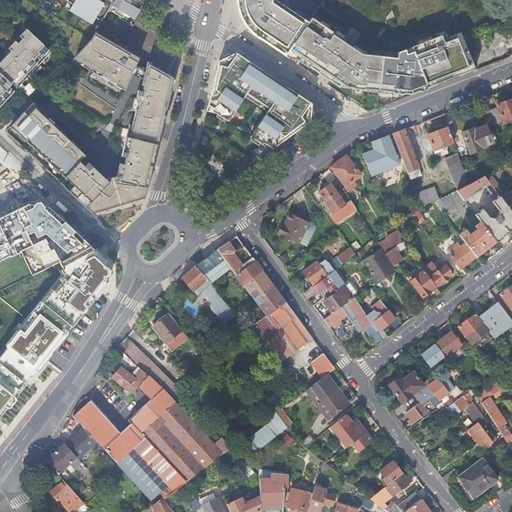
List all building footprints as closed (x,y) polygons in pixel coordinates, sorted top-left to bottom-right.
[(68,0),(68,1),(74,4),(73,6),(70,10),(81,17),(89,21),(92,16),(92,15),(98,18),(102,21),(109,10),(111,5),(113,2),(114,0),(113,0),(101,0),(100,0),(68,0)] [(142,0),(114,0),(109,10),(118,15),(121,11),(125,14),(134,19),(140,10),(136,8),(137,6),(138,7),(141,1),(142,0)] [(281,0),(238,0),(238,9),(244,25),(252,37),(270,52),(289,64),(307,34),(274,12),(273,0),(278,0),(281,1),(281,0)] [(511,53),(511,0),(450,0),(478,68),(511,53)] [(314,26),(307,34),(289,64),(298,63),(346,94),(382,95),(383,63),(363,61),(314,26)] [(0,106),(14,91),(8,86),(11,83),(14,87),(19,81),(22,83),(28,76),(26,74),(30,69),(33,72),(40,64),(37,62),(42,58),(44,60),(51,52),(49,50),(29,31),(26,29),(22,34),(24,36),(18,43),(15,41),(11,46),(13,48),(0,62),(0,106)] [(137,62),(139,57),(96,32),(92,39),(83,48),(75,57),(82,61),(94,68),(92,72),(108,81),(121,88),(124,90),(131,76),(135,66),(137,62)] [(400,65),(383,63),(382,95),(412,98),(477,72),(463,42),(410,64),(407,56),(400,59),(400,65)] [(245,59),(236,53),(219,61),(212,89),(207,111),(216,113),(217,114),(226,120),(228,121),(244,96),(246,93),(269,109),(267,111),(250,137),(251,138),(260,144),(262,145),(270,150),(277,145),(310,121),(311,104),(286,87),(265,73),(255,66),(245,59)] [(94,68),(82,61),(80,65),(92,72),(94,68)] [(139,103),(138,109),(136,109),(132,125),(129,137),(126,137),(121,156),(125,157),(124,164),(119,163),(116,176),(106,179),(88,163),(84,166),(79,162),(85,155),(80,150),(81,148),(59,128),(58,130),(53,125),(54,123),(32,103),(21,114),(12,125),(15,128),(14,130),(21,137),(23,135),(28,140),(26,141),(38,153),(40,151),(44,155),(43,157),(53,167),(55,165),(60,170),(58,172),(70,182),(73,186),(68,191),(92,213),(118,206),(145,198),(174,78),(147,62),(146,67),(145,72),(143,79),(142,86),(143,86),(142,91),(138,90),(136,99),(136,101),(137,103),(138,103),(139,103)] [(145,72),(135,66),(131,76),(143,79),(145,72)] [(121,88),(108,81),(107,84),(119,91),(121,88)] [(269,109),(246,93),(244,96),(267,111),(269,109)] [(511,118),(511,98),(500,103),(496,105),(497,107),(485,111),(491,126),(502,122),(511,118)] [(432,130),(446,126),(444,117),(429,121),(432,130)] [(470,153),(481,149),(480,147),(492,142),(486,125),(476,129),(473,131),(473,129),(461,134),(470,153)] [(454,143),(448,127),(437,131),(427,135),(433,151),(442,148),(443,150),(444,150),(445,153),(447,152),(445,149),(448,148),(447,146),(454,143)] [(392,134),(410,180),(422,175),(409,142),(404,129),(392,134)] [(399,165),(395,153),(393,148),(388,135),(377,140),(370,142),(373,150),(361,155),(367,168),(371,176),(399,165)] [(251,138),(250,140),(258,146),(260,144),(251,138)] [(470,184),(458,154),(444,159),(456,189),(470,184)] [(343,158),(330,168),(345,188),(360,176),(345,156),(343,158)] [(511,175),(511,167),(508,162),(505,163),(502,166),(510,177),(511,175)] [(488,174),(483,176),(497,195),(502,191),(488,174)] [(480,223),(495,242),(507,233),(511,229),(511,214),(500,198),(497,195),(483,176),(470,184),(456,191),(463,201),(464,202),(488,189),(492,193),(492,197),(494,200),(491,202),(497,210),(498,216),(494,219),(487,217),(481,210),(474,215),(480,223)] [(70,182),(65,188),(68,191),(73,186),(70,182)] [(355,209),(350,202),(345,205),(330,184),(324,188),(318,193),(324,201),(321,202),(336,223),(355,209)] [(415,195),(421,209),(433,203),(439,200),(434,187),(415,195)] [(443,215),(463,201),(456,191),(445,197),(444,197),(439,200),(433,203),(443,215)] [(504,195),(500,198),(511,214),(511,201),(510,202),(504,195)] [(0,260),(28,245),(34,255),(47,249),(55,264),(63,260),(90,246),(39,197),(0,217),(0,260)] [(417,210),(413,214),(420,223),(425,219),(417,210)] [(308,224),(299,219),(289,214),(284,223),(282,227),(280,226),(276,234),(297,245),(308,224)] [(411,214),(404,217),(408,222),(414,218),(411,214)] [(485,250),(495,242),(480,223),(474,227),(476,230),(472,233),(467,228),(458,235),(462,239),(475,257),(485,250)] [(399,232),(378,240),(382,249),(395,244),(398,252),(406,248),(399,232)] [(475,257),(462,239),(451,248),(453,251),(449,255),(459,269),(467,263),(475,257)] [(208,280),(211,285),(231,270),(242,285),(261,270),(254,262),(249,255),(240,261),(234,253),(236,252),(228,242),(222,247),(215,252),(196,266),(208,280)] [(0,412),(35,370),(34,369),(62,334),(58,331),(66,322),(71,326),(108,280),(108,263),(90,246),(63,260),(66,267),(61,270),(64,275),(59,278),(61,283),(58,285),(43,303),(40,300),(30,312),(34,315),(20,332),(16,329),(4,344),(9,348),(0,359),(0,412)] [(355,255),(350,248),(321,269),(316,262),(303,272),(309,281),(307,282),(306,281),(302,284),(299,287),(303,293),(327,276),(333,271),(355,255)] [(385,254),(392,266),(398,262),(403,259),(399,254),(395,248),(385,254)] [(379,253),(374,256),(378,263),(383,259),(379,253)] [(385,277),(393,272),(383,259),(378,263),(374,256),(361,265),(368,274),(369,274),(370,275),(371,274),(377,283),(385,277)] [(445,281),(453,275),(446,266),(438,272),(431,263),(422,270),(423,272),(429,279),(430,278),(437,287),(445,281)] [(232,327),(239,321),(223,301),(211,285),(208,280),(195,266),(193,268),(181,279),(188,288),(197,297),(202,293),(213,305),(211,306),(225,323),(227,321),(232,327)] [(408,275),(412,280),(423,272),(419,267),(408,275)] [(261,270),(242,285),(260,309),(266,316),(285,302),(264,275),(261,270)] [(337,289),(330,294),(332,295),(322,302),(327,309),(331,315),(345,305),(354,298),(357,296),(358,292),(351,283),(347,282),(343,285),(333,271),(327,276),(337,289)] [(412,280),(410,282),(422,298),(429,293),(436,288),(429,279),(423,272),(412,280)] [(326,288),(330,294),(337,289),(327,276),(303,293),(306,296),(308,299),(316,293),(317,295),(320,292),(326,288)] [(511,285),(507,290),(500,295),(511,311),(511,310),(511,285)] [(320,292),(324,298),(330,294),(326,288),(320,292)] [(383,341),(388,337),(385,332),(382,328),(394,320),(380,301),(371,308),(375,313),(368,319),(383,341)] [(302,325),(285,302),(266,316),(247,331),(253,339),(269,360),(295,341),(307,332),(302,325)] [(331,315),(324,321),(328,327),(345,314),(351,323),(358,333),(362,330),(366,328),(377,345),(380,343),(383,341),(368,319),(356,302),(347,308),(345,305),(331,315)] [(511,323),(511,321),(498,303),(488,310),(478,318),(482,323),(488,331),(493,338),(511,323)] [(181,306),(169,315),(180,328),(192,318),(181,306)] [(471,345),(488,331),(482,323),(478,318),(475,314),(466,321),(458,327),(464,336),(471,345)] [(180,328),(169,315),(162,321),(153,328),(162,340),(169,348),(185,335),(180,328)] [(444,356),(445,357),(462,344),(452,332),(444,338),(435,344),(444,356)] [(148,376),(151,379),(158,370),(125,339),(124,340),(118,348),(139,367),(148,376)] [(430,367),(444,356),(435,344),(428,350),(421,355),(430,367)] [(335,369),(323,353),(311,362),(323,378),(327,375),(335,369)] [(125,389),(121,394),(127,400),(136,389),(142,382),(148,376),(139,367),(130,377),(125,372),(120,368),(113,376),(112,378),(113,379),(125,389)] [(102,368),(96,375),(108,384),(113,379),(112,378),(113,376),(102,368)] [(401,402),(424,386),(414,373),(402,382),(399,378),(397,379),(396,378),(393,381),(389,383),(390,385),(389,386),(401,402)] [(433,405),(434,408),(437,405),(440,403),(439,401),(446,396),(450,392),(454,389),(443,374),(432,382),(427,386),(427,387),(433,395),(428,399),(433,405)] [(332,382),(327,375),(323,378),(311,387),(321,401),(337,389),(332,382)] [(142,382),(136,389),(151,400),(162,389),(160,388),(151,379),(148,376),(142,382)] [(281,398),(269,382),(257,391),(269,407),(281,398)] [(424,402),(428,399),(433,395),(427,387),(427,386),(417,393),(424,402)] [(151,500),(159,493),(164,499),(168,496),(178,488),(186,482),(219,456),(222,454),(162,389),(151,400),(129,421),(132,423),(121,434),(106,417),(91,401),(74,416),(84,428),(97,442),(116,464),(117,463),(151,500)] [(321,401),(316,405),(326,419),(348,403),(342,396),(337,389),(321,401)] [(178,392),(171,398),(179,406),(188,415),(193,410),(178,392)] [(474,402),(467,393),(455,402),(448,407),(446,409),(449,413),(452,418),(464,409),(476,424),(477,423),(484,418),(472,403),(474,402)] [(448,407),(455,402),(451,396),(444,401),(448,407)] [(411,426),(425,415),(417,404),(405,413),(408,416),(410,420),(408,422),(411,426)] [(493,405),(485,411),(488,415),(504,439),(510,436),(502,424),(504,422),(493,405)] [(292,424),(282,408),(276,412),(287,428),(292,424)] [(287,428),(276,412),(268,418),(271,423),(267,426),(267,425),(262,429),(247,442),(256,453),(279,434),(283,432),(287,428)] [(331,425),(347,446),(351,443),(365,433),(362,428),(358,424),(357,424),(354,427),(351,422),(345,415),(331,425)] [(492,443),(477,423),(476,424),(467,431),(475,440),(482,450),(492,443)] [(345,448),(347,446),(331,425),(327,428),(343,449),(345,448)] [(78,459),(97,442),(84,428),(74,437),(65,445),(78,459)] [(288,448),(295,440),(286,433),(280,441),(288,448)] [(365,433),(351,443),(358,452),(372,441),(368,437),(365,433)] [(221,438),(213,444),(222,454),(230,448),(221,438)] [(45,460),(58,474),(71,462),(73,464),(72,464),(74,467),(72,469),(76,474),(79,472),(86,480),(92,475),(78,459),(65,445),(64,444),(56,450),(52,454),(50,452),(45,460)] [(493,482),(497,479),(482,458),(458,476),(472,495),(488,484),(489,485),(493,482)] [(387,485),(402,474),(398,468),(393,461),(380,471),(385,477),(382,479),(387,485)] [(212,463),(206,468),(209,472),(215,467),(212,463)] [(249,467),(244,471),(248,477),(253,473),(249,467)] [(347,481),(357,489),(362,485),(360,481),(368,475),(364,469),(347,481)] [(442,479),(446,484),(458,475),(454,470),(442,479)] [(387,485),(369,499),(373,502),(386,511),(401,511),(393,501),(388,505),(385,501),(414,479),(411,475),(406,479),(402,474),(387,485)] [(260,507),(284,508),(284,498),(284,488),(287,488),(287,476),(269,475),(269,480),(258,479),(259,497),(260,506),(260,507)] [(73,507),(81,500),(63,481),(50,493),(57,501),(58,500),(69,511),(73,507)] [(325,490),(315,486),(306,511),(318,511),(321,503),(331,507),(334,497),(324,494),(325,490)] [(306,511),(305,511),(309,494),(291,489),(290,493),(287,493),(285,499),(288,499),(286,507),(296,510),(295,511),(306,511)] [(401,503),(406,511),(407,511),(416,504),(421,500),(419,496),(416,492),(401,503)] [(200,500),(202,506),(216,500),(214,494),(200,500)] [(369,499),(365,495),(361,505),(370,509),(373,502),(369,499)] [(247,496),(226,506),(229,511),(256,511),(260,510),(260,507),(260,506),(259,497),(249,502),(247,496)] [(76,510),(83,503),(81,500),(73,507),(76,510)] [(201,507),(203,511),(222,511),(217,500),(216,500),(202,506),(201,507)] [(406,511),(405,511),(429,511),(430,511),(426,506),(422,500),(421,500),(416,504),(407,511),(406,511)] [(173,511),(166,502),(153,507),(155,511),(173,511)]
